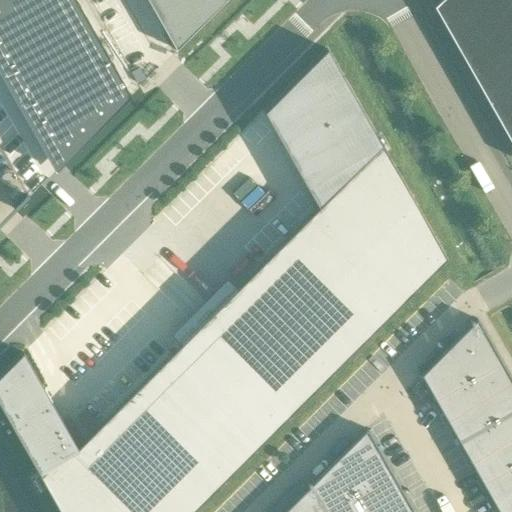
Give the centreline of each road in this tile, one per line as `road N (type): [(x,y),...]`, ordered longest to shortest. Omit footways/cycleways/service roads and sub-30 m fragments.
road 1 (unclassified): [(0,321),(331,0)]
road 2 (unclassified): [(511,213),(390,0)]
